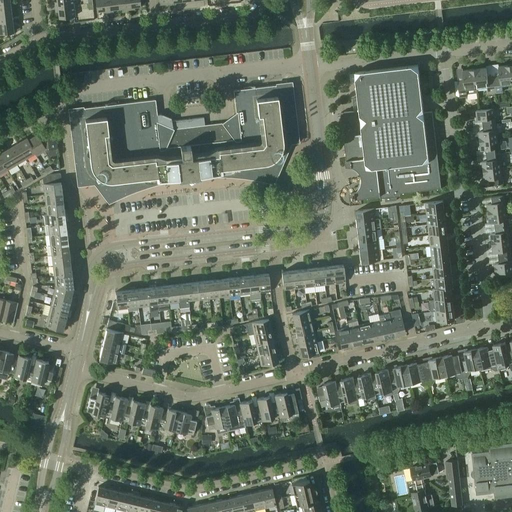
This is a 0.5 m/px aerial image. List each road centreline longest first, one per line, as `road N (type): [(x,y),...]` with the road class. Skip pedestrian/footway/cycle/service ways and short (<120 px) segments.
road 1 (tertiary): [(81,341),(99,282),(113,268),(298,243),(315,234),(328,206),(321,160)]
road 2 (tertiary): [(321,160),(318,206),(299,225),(100,254),(87,278),(81,341)]
road 3 (residential): [(77,511),(88,467),(189,491),(323,461)]
road 4 (residential): [(490,326),(443,51)]
road 5 (residential): [(309,67),(61,97)]
road 6 (residential): [(221,392),(413,344)]
road 7 (residential): [(13,336),(25,277),(12,193)]
road 8 (residential): [(309,67),(443,51)]
road 9 (residential): [(157,390),(167,354),(211,347),(221,392)]
road 10 (residential): [(413,344),(399,275),(347,282)]
